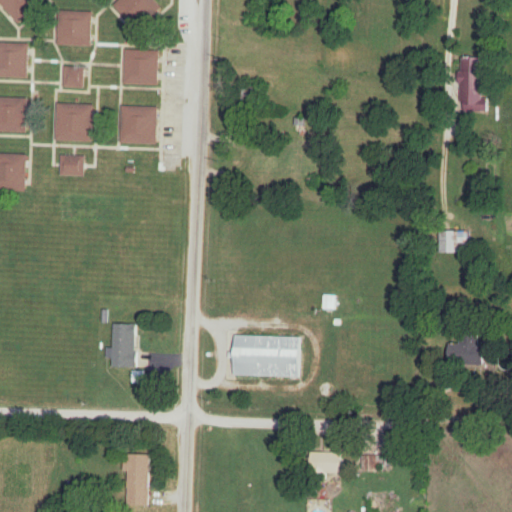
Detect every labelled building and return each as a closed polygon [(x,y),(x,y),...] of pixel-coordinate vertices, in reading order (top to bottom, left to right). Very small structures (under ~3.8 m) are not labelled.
[(0,0),(0,3),(20,25),(45,3),(42,0),(0,0)] [(163,9),(155,0),(121,0),(114,6),(138,32),(163,9)] [(93,47),(94,13),(59,12),(58,46),(93,47)] [(30,44),(0,43),(0,78),(30,78),(30,44)] [(126,85),(160,85),(160,51),(126,51),(126,85)] [(461,112),(489,112),(489,99),(484,99),(484,58),(462,57),(461,112)] [(65,88),(86,89),(87,68),(65,67),(65,88)] [(259,86),(239,86),(239,110),(259,110),(259,86)] [(0,132),(29,132),(29,98),(0,98),(0,132)] [(58,141),(94,141),(94,104),(58,104),(58,141)] [(122,144),(159,145),(160,107),(123,106),(122,144)] [(0,191),(27,192),(28,155),(0,154),(0,191)] [(86,176),(86,156),(61,156),(61,176),(86,176)] [(441,232),(441,254),(469,254),(468,232),(441,232)] [(139,368),(139,324),(115,324),(115,349),(111,349),(111,358),(113,358),(113,368),(139,368)] [(486,344),(480,344),(480,335),(462,335),(462,344),(451,344),(451,365),(486,365),(486,344)] [(305,337),(238,336),(237,376),(304,378),(305,337)] [(343,452),(313,452),(313,473),(343,473),(343,452)] [(152,455),(128,455),(127,506),(152,506),(152,455)] [(363,469),(384,469),(384,455),(363,455),(363,469)]
